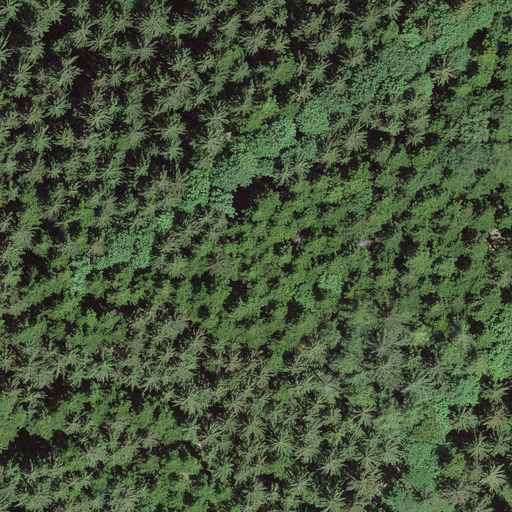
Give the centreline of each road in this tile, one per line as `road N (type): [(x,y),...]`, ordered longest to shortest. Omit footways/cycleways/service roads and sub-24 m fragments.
road 1 (track): [(0,335),(511,7)]
road 2 (track): [(511,342),(365,511)]
